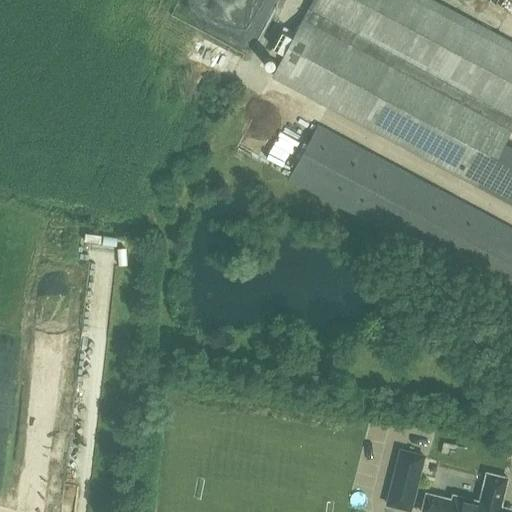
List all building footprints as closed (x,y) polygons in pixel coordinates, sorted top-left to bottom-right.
[(511,120),(511,42),(433,0),(315,0),(276,74),(478,184),(511,120)] [(511,229),(317,124),(288,177),(511,297),(511,229)] [(23,363),(28,340),(3,334),(0,348),(0,354),(13,357),(12,361),(23,363)] [(79,395),(85,430),(118,425),(113,389),(79,395)] [(511,511),(511,510),(501,508),(508,479),(487,473),(480,503),(454,497),(453,501),(427,494),(422,511),(511,511)] [(396,490),(414,495),(418,479),(400,474),(396,490)]
